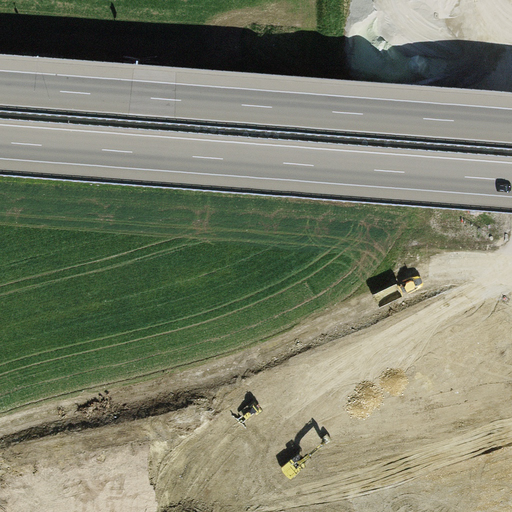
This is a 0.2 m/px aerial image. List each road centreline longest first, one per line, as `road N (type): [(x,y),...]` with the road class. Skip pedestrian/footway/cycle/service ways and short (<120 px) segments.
road 1 (motorway): [(0,142),(511,181)]
road 2 (motorway): [(511,125),(0,87)]
